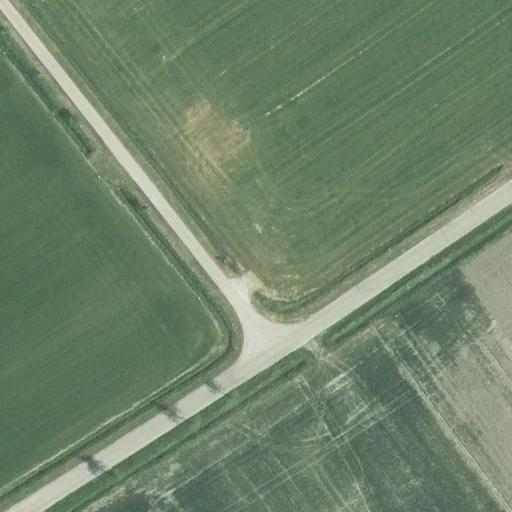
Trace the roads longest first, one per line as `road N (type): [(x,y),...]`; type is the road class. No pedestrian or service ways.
road 1 (unclassified): [(277,351),(0,0)]
road 2 (unclassified): [(24,511),(277,351)]
road 3 (unclassified): [(277,351),(511,190)]
